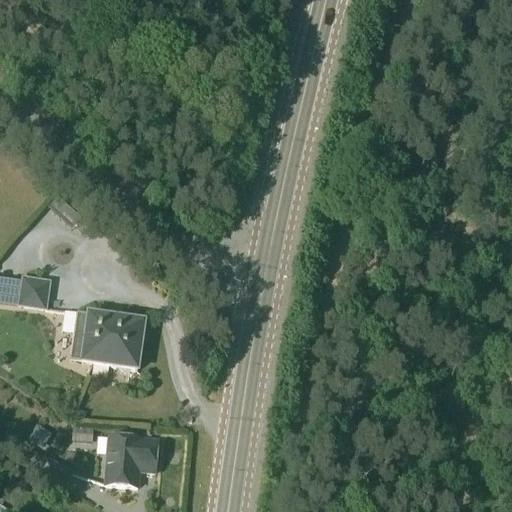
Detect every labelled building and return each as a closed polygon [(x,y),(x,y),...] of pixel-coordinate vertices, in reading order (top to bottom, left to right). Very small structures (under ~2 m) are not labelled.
[(23,283),(23,286),(0,281),(0,307),(43,314),(47,287),(23,283)] [(144,326),(75,317),(68,367),(137,376),(144,326)] [(90,433),(71,432),(70,445),(90,446),(90,433)] [(157,445),(106,440),(102,490),(136,493),(138,478),(154,479),(157,445)] [(28,451),(18,468),(61,493),(71,476),(28,451)]
